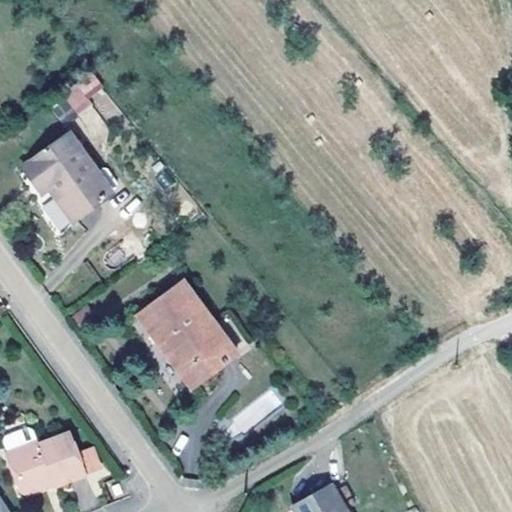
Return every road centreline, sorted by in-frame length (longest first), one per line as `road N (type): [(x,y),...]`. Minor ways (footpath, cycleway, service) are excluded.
road 1 (track): [(199,511),(467,338),(511,337)]
road 2 (residential): [(170,500),(0,266)]
